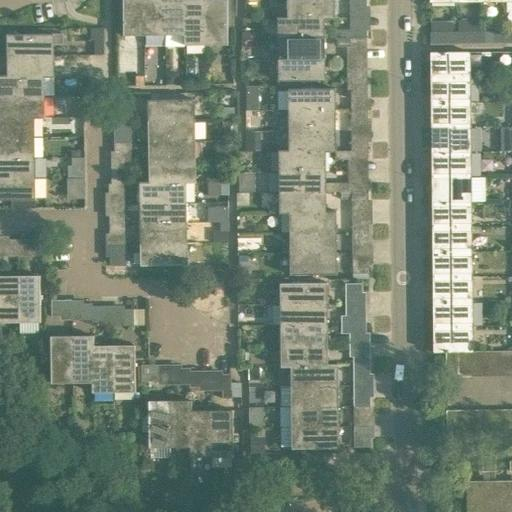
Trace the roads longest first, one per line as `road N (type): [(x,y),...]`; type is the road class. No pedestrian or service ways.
road 1 (residential): [(404,511),(399,0)]
road 2 (residential): [(190,325),(157,287),(94,287),(94,217)]
